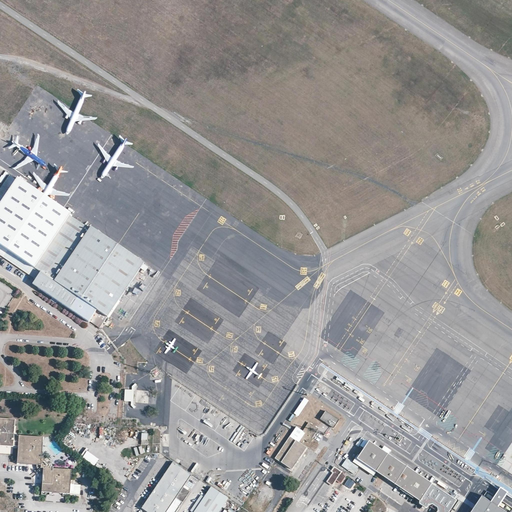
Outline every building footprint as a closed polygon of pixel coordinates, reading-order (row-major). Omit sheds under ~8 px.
[(9,175),(0,189),(0,254),(37,279),(34,284),(99,327),(109,314),(143,262),(92,228),(91,229),(70,215),(71,214),(18,178),(17,180),(9,175)] [(320,419),(334,428),(339,420),(325,411),(320,419)] [(14,440),(16,418),(0,417),(0,444),(14,446),(14,445),(19,445),(19,441),(14,440)] [(290,437),(275,459),(291,470),(306,448),(302,445),(305,440),(309,443),(318,429),(308,423),(302,432),(305,433),(298,443),(290,437)] [(296,427),(290,437),(298,443),(305,433),(302,432),(296,427)] [(71,436),(67,434),(62,440),(66,443),(71,436)] [(20,435),(18,463),(41,464),(42,464),(44,437),(20,435)] [(364,443),(366,445),(369,441),(387,453),(390,448),(370,435),(364,443)] [(75,440),(71,436),(66,443),(70,447),(75,440)] [(360,454),(357,459),(376,471),(419,501),(419,502),(426,507),(427,504),(432,503),(435,505),(437,506),(437,511),(436,511),(447,511),(456,500),(387,453),(369,441),(366,445),(360,454)] [(358,453),(352,461),(361,467),(373,475),(376,471),(357,459),(360,454),(358,453)] [(172,464),(143,508),(149,511),(176,511),(189,492),(187,491),(188,489),(184,486),(191,476),(172,464)] [(333,473),(326,482),(332,486),(336,481),(340,484),(347,475),(334,466),(331,470),(330,471),(333,473)] [(43,467),(42,490),(70,492),(71,483),(71,477),(72,469),(51,467),(43,467)] [(71,483),(70,492),(80,493),(81,484),(71,483)] [(201,495),(190,511),(192,511),(218,511),(228,499),(211,487),(204,497),(201,495)] [(507,511),(498,507),(504,498),(508,493),(500,487),(497,493),(491,502),(482,495),(470,511),(507,511)]
